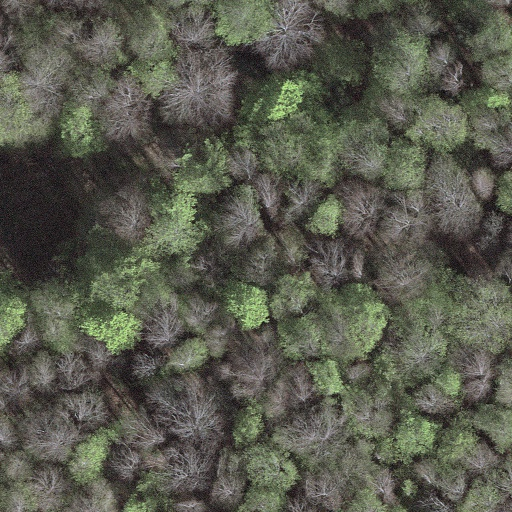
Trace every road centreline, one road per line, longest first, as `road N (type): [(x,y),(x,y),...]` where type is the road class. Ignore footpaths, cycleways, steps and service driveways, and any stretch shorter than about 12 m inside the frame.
road 1 (track): [(0,236),(511,226)]
road 2 (track): [(0,256),(51,236),(417,0)]
